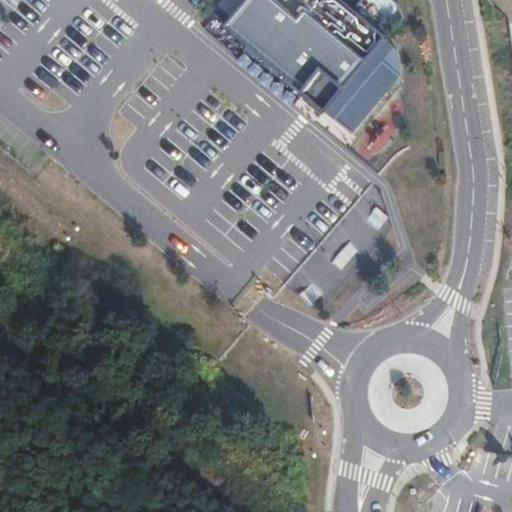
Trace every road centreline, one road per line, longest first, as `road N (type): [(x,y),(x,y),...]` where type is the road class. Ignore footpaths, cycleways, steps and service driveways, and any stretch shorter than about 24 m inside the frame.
road 1 (residential): [(447,0),(468,126),(472,215),(456,299),(427,347)]
road 2 (residential): [(376,435),(425,443),(452,420),(453,369),(427,347)]
road 3 (unknown): [(118,193),(207,61)]
road 4 (residential): [(427,347),(394,344),(367,362),(358,409),(376,435)]
